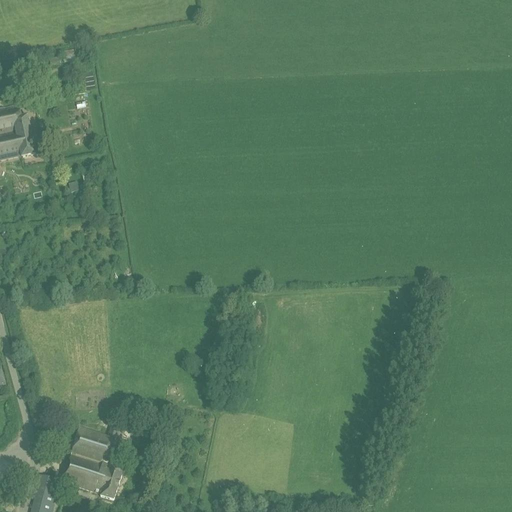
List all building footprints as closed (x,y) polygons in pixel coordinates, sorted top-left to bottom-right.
[(63,53),(64,61),(75,60),(73,52),(63,53)] [(49,59),(51,67),(61,65),(59,57),(49,59)] [(20,108),(0,111),(0,161),(21,158),(22,158),(35,155),(28,117),(22,118),(20,108)] [(81,169),(84,184),(97,181),(95,166),(81,169)] [(69,185),(72,194),(79,191),(77,183),(69,185)] [(114,501),(124,470),(108,465),(119,431),(110,429),(107,438),(80,429),(63,484),(101,496),(101,497),(114,501)] [(31,511),(52,511),(58,491),(54,490),(56,480),(40,476),(31,511)] [(60,511),(95,511),(96,511),(95,509),(95,508),(93,505),(90,502),(86,500),(82,498),(78,498),(74,499),(70,500),(66,502),(64,505),(62,508),(60,511)]
